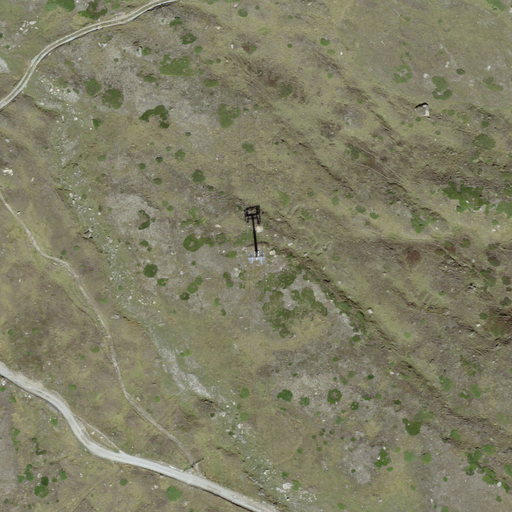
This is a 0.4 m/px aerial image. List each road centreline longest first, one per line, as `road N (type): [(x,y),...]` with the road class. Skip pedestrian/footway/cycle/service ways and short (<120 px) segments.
road 1 (track): [(268,511),(91,449),(58,400),(0,370)]
road 2 (track): [(184,0),(82,34),(42,57),(0,103)]
